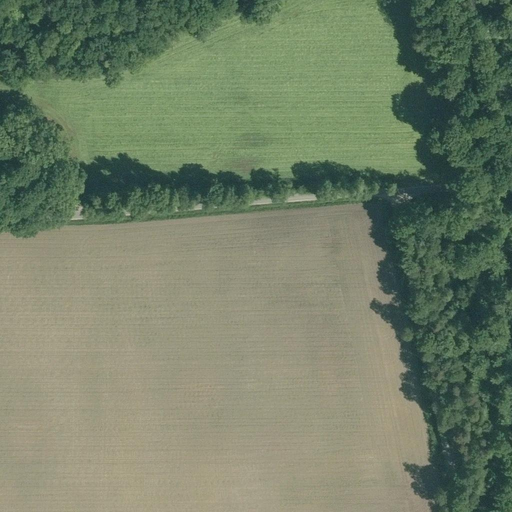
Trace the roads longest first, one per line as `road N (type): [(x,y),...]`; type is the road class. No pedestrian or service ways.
road 1 (unclassified): [(0,218),(394,193)]
road 2 (unclassified): [(394,193),(459,511)]
